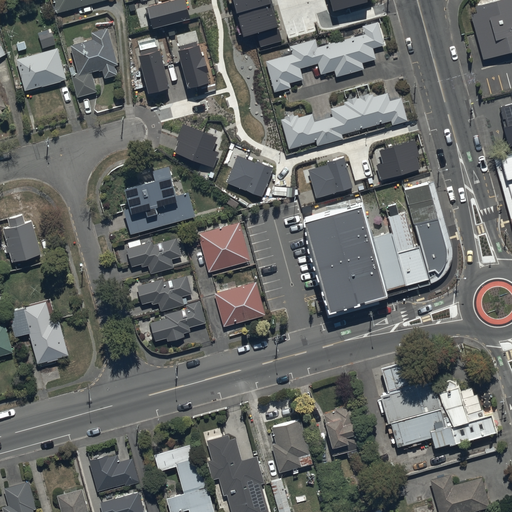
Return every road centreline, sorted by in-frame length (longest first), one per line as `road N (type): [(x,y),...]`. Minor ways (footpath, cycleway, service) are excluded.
road 1 (tertiary): [(133,399),(469,307)]
road 2 (tertiary): [(419,0),(492,274)]
road 3 (residential): [(133,399),(63,152)]
road 4 (tertiary): [(0,436),(133,399)]
